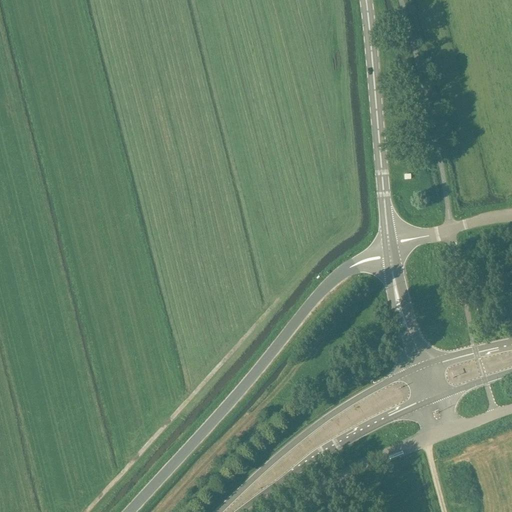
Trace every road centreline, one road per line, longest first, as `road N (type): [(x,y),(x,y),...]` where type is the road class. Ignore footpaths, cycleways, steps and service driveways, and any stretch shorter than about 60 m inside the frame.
road 1 (tertiary): [(129,511),(312,301),(341,273),(388,250)]
road 2 (tertiary): [(388,250),(365,0)]
road 3 (primary): [(416,370),(314,425),(224,511)]
road 4 (primary): [(235,511),(338,444),(428,402)]
road 5 (tertiary): [(416,370),(388,250)]
